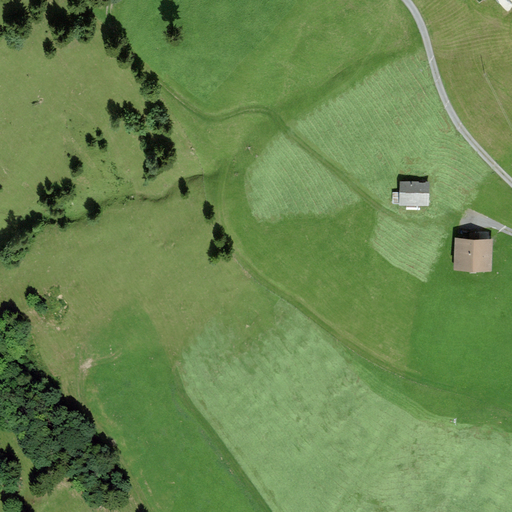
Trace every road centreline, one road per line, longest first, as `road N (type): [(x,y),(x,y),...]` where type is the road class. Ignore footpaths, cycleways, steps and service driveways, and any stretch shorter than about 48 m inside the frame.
road 1 (track): [(511,233),(469,212),(397,216),(263,109),(209,118),(117,34),(106,19),(111,0)]
road 2 (track): [(269,511),(179,395),(167,354),(152,349),(138,363),(89,362),(81,390),(150,511)]
road 3 (track): [(223,158),(219,196),(227,233),(267,285),(380,361),(511,409)]
road 4 (track): [(511,183),(454,119),(405,0)]
